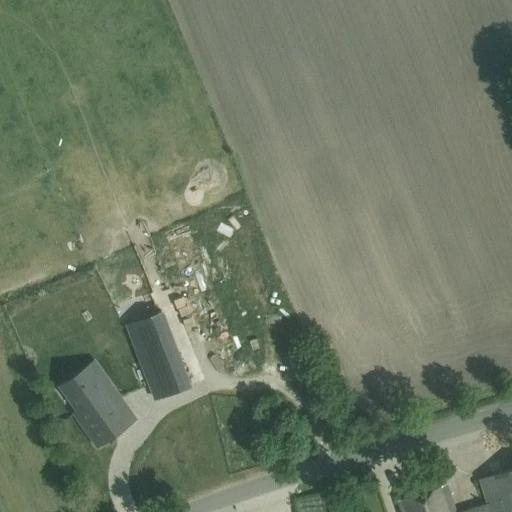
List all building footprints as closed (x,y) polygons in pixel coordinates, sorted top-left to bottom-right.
[(79,295),(97,293),(94,267),(76,268),(79,295)] [(126,322),(156,396),(189,383),(160,308),(126,322)] [(81,383),(67,393),(78,409),(74,412),(97,445),(131,421),(96,372),(86,380),(85,379),(81,382),(81,383)] [(208,406),(193,406),(196,480),(242,478),(239,387),(208,388),(208,406)] [(511,511),(511,468),(480,479),(488,502),(458,511),(456,511),(447,484),(399,500),(402,511),(511,511)]
